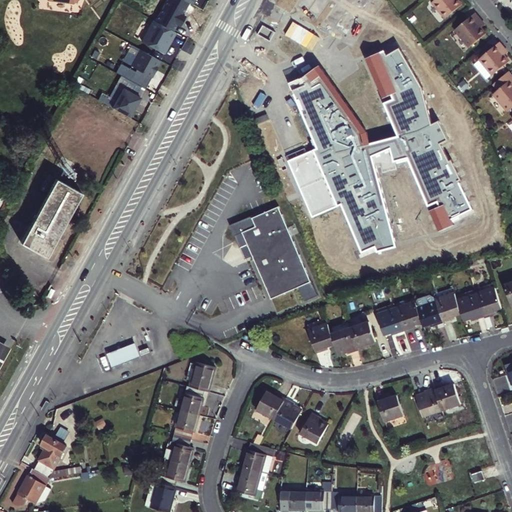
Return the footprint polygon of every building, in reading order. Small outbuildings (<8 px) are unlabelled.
[(336,0),(311,0),(321,47),(345,43),(336,0)] [(433,0),(431,2),(444,19),(461,5),(457,0),(433,0)] [(479,20),(474,13),(454,30),(468,48),(485,34),(480,28),(476,23),(479,20)] [(142,39),(163,50),(170,36),(172,37),(176,29),(153,17),(142,39)] [(503,49),(498,42),(478,59),(492,76),(508,62),(503,55),(505,54),(502,50),(503,49)] [(131,63),(151,74),(160,58),(140,47),(131,63)] [(305,78),(290,84),(318,149),(289,161),(313,217),(341,206),(362,253),(376,247),(378,253),(398,247),(373,157),(391,149),(395,164),(408,161),(428,206),(442,231),(454,226),(452,220),(473,209),(459,181),(462,180),(453,161),(450,162),(441,143),(448,139),(438,119),(432,122),(424,88),(400,47),(387,55),(386,50),(366,59),(399,136),(370,144),(367,132),(321,66),(305,78)] [(511,77),(508,72),(492,84),(497,90),(492,94),(508,111),(511,107),(511,77)] [(122,86),(111,106),(129,115),(140,96),(122,86)] [(56,179),(21,241),(47,256),(82,193),(56,179)] [(273,296),(303,282),(313,277),(278,203),(252,215),(256,223),(242,230),(248,242),(273,296)] [(256,223),(252,215),(232,224),(242,245),(248,242),(242,230),(256,223)] [(313,277),(303,282),(310,296),(320,291),(313,277)] [(493,284),(474,290),(476,296),(495,289),(493,284)] [(502,309),(495,289),(476,296),(484,318),(493,315),(492,312),(502,309)] [(454,291),(435,297),(436,303),(455,296),(454,291)] [(35,299),(24,292),(20,297),(32,304),(35,299)] [(455,296),(436,303),(444,325),(454,322),(453,319),(462,316),(457,302),(455,296)] [(462,316),(464,321),(473,318),(474,321),(484,318),(476,296),(469,298),(457,302),(462,316)] [(414,297),(395,303),(397,310),(417,304),(416,304),(414,297)] [(423,324),(425,328),(433,325),(434,328),(444,325),(436,303),(435,297),(416,304),(417,304),(423,324)] [(395,303),(375,310),(378,317),(397,310),(395,303)] [(423,324),(417,304),(397,310),(405,334),(415,330),(414,327),(423,324)] [(405,334),(397,310),(378,317),(384,337),(394,334),(395,337),(405,334)] [(367,315),(348,321),(351,329),(369,323),(367,315)] [(369,323),(351,329),(359,351),(368,348),(367,345),(376,342),(369,323)] [(328,326),(309,332),(316,355),(326,352),(325,349),(335,346),(331,335),(328,326)] [(359,351),(351,329),(331,335),(335,346),(337,355),(346,352),(347,355),(359,351)] [(0,370),(13,347),(0,340),(0,370)] [(136,344),(125,348),(131,361),(142,357),(136,344)] [(125,348),(119,350),(125,364),(131,361),(125,348)] [(115,368),(125,364),(119,350),(109,354),(115,368)] [(104,372),(115,368),(109,354),(99,358),(104,372)] [(207,387),(210,389),(217,364),(199,359),(192,384),(207,387)] [(182,407),(201,413),(206,396),(205,395),(207,387),(192,384),(190,383),(187,391),(186,391),(182,407)] [(462,406),(455,385),(446,388),(445,385),(435,389),(444,412),(462,406)] [(427,394),(418,398),(424,418),(444,412),(435,389),(426,392),(427,394)] [(259,412),(277,420),(287,398),(278,394),(277,396),(269,392),(259,412)] [(388,396),(378,400),(386,422),(404,416),(397,396),(389,399),(388,396)] [(296,402),(287,398),(277,420),(294,429),(304,409),(294,405),(296,402)] [(176,433),(193,437),(195,430),(196,430),(201,413),(182,407),(177,424),(178,425),(176,433)] [(324,418),(314,413),(304,435),(321,443),(330,424),(322,421),(324,418)] [(171,458),(189,463),(194,447),(191,446),(193,437),(176,433),(174,441),(176,442),(171,458)] [(49,436),(44,445),(48,448),(46,451),(36,469),(52,478),(68,475),(67,470),(54,472),(68,447),(49,436)] [(250,448),(245,467),(263,472),(271,474),(277,449),(253,442),(251,449),(250,448)] [(157,481),(175,486),(177,479),(184,482),(189,463),(171,458),(166,476),(159,474),(157,481)] [(245,467),(239,492),(250,495),(256,497),(263,472),(245,467)] [(52,478),(36,469),(34,469),(21,493),(38,503),(52,478)] [(486,481),(483,472),(474,475),(477,484),(486,481)] [(175,486),(157,481),(150,505),(168,510),(175,486)] [(290,490),(282,490),(281,508),(289,509),(289,510),(308,511),(308,490),(290,489),(290,490)] [(325,492),(308,490),(308,511),(328,511),(332,511),(333,493),(325,493),(325,492)] [(341,493),(333,493),(332,511),(359,511),(360,496),(341,495),(341,493)] [(359,511),(384,511),(385,499),(376,498),(376,497),(360,496),(359,511)]
